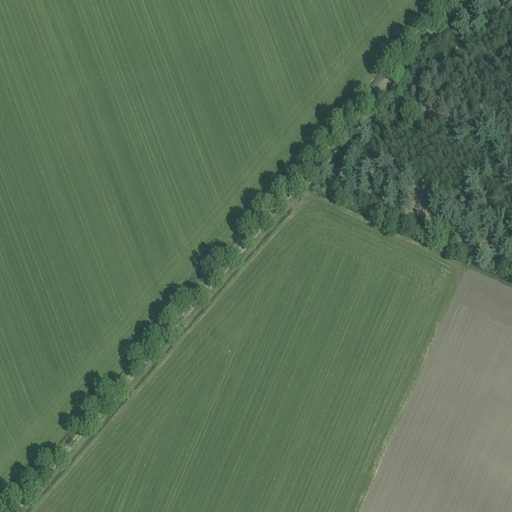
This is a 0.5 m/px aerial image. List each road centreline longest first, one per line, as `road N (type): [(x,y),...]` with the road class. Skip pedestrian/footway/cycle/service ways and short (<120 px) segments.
road 1 (track): [(12,511),(456,0)]
road 2 (track): [(388,99),(511,133)]
